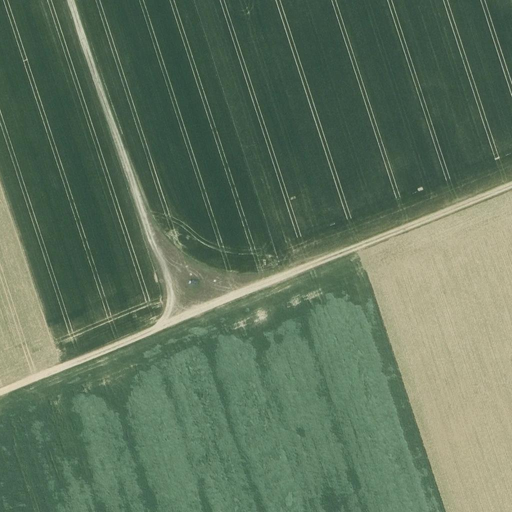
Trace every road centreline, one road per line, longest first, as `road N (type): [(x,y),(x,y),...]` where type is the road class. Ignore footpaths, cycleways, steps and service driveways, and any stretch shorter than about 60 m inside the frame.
road 1 (track): [(511,184),(0,392)]
road 2 (track): [(154,242),(70,0)]
